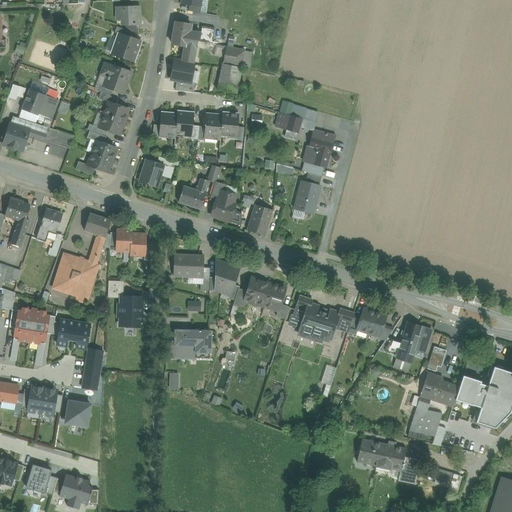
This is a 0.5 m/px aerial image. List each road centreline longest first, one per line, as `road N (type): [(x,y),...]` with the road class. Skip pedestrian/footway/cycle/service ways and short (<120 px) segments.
road 1 (secondary): [(115,204),(511,329)]
road 2 (residential): [(115,204),(155,77),(165,0)]
road 3 (secondary): [(0,167),(115,204)]
